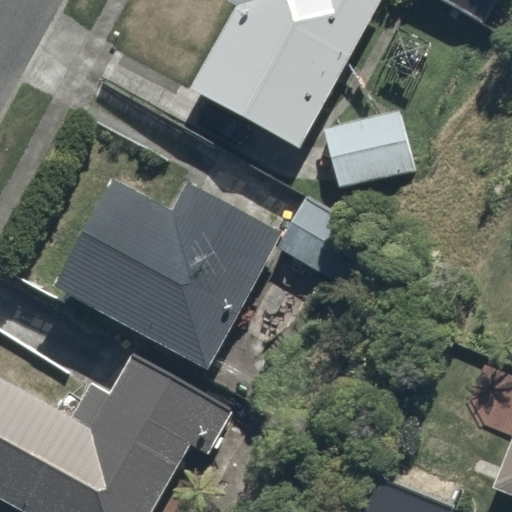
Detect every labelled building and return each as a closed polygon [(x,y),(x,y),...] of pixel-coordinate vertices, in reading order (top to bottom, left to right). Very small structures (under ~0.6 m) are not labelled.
[(387,0),(226,0),(223,7),(232,12),(195,89),(316,148),(387,0)] [(438,0),(483,28),(500,0),(438,0)] [(415,119),(332,127),(338,188),(421,179),(415,119)] [(179,219),(106,180),(50,284),(213,370),(284,236),(195,189),(179,219)] [(0,509),(4,511),(149,511),(223,397),(149,350),(121,394),(103,383),(79,420),(1,370),(0,371),(0,509)] [(511,450),(495,490),(511,497),(511,450)] [(461,511),(465,503),(384,472),(368,511),(461,511)]
